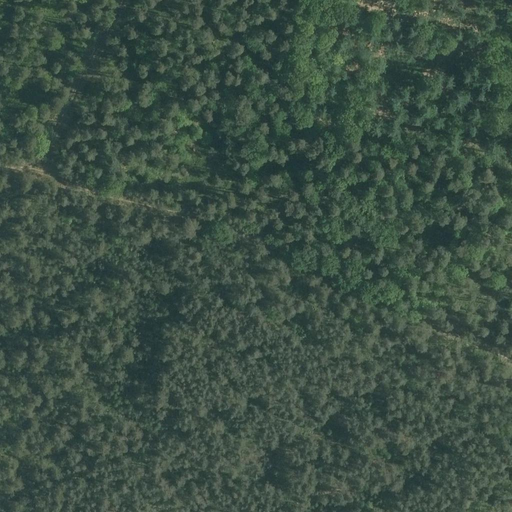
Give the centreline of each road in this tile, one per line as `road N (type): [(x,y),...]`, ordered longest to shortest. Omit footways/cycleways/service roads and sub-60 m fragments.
road 1 (track): [(38,171),(199,213),(511,358)]
road 2 (track): [(122,0),(38,171)]
